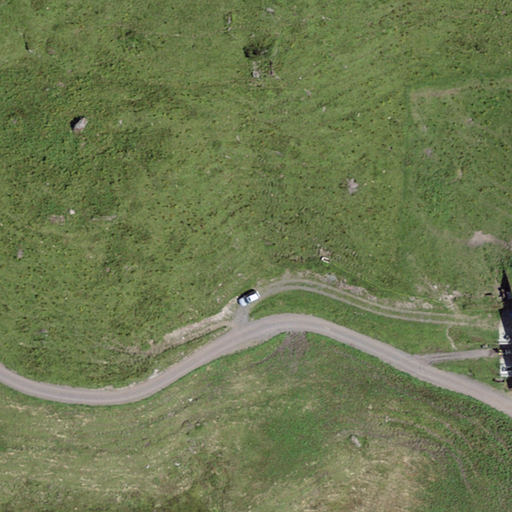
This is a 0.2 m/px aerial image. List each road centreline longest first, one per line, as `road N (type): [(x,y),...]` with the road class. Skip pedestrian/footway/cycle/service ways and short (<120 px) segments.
road 1 (track): [(0,373),(50,394),(135,394),(239,333),(309,324),(511,408)]
road 2 (track): [(239,333),(257,298),(301,279),(381,310),(464,318)]
